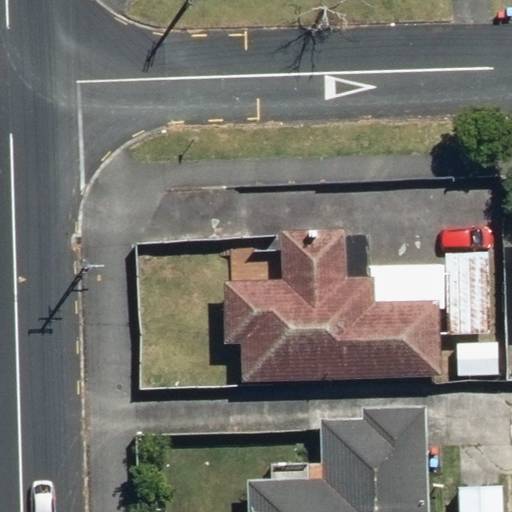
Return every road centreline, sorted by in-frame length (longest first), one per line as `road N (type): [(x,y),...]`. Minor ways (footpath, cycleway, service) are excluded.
road 1 (residential): [(8,81),(511,67)]
road 2 (primary): [(21,511),(8,81)]
